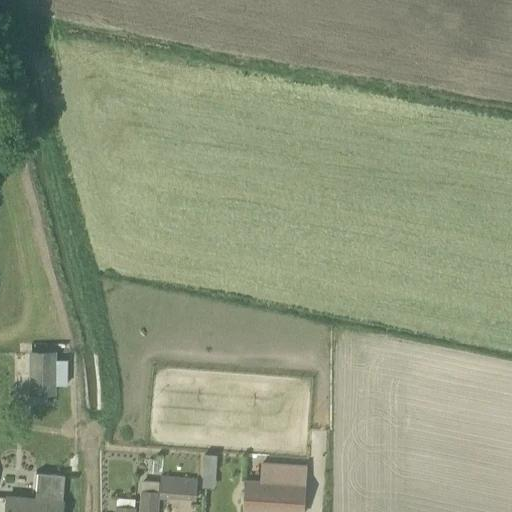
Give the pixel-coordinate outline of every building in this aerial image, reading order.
[(54,358),(54,350),(28,350),(29,394),(55,394),(55,384),(54,358)] [(62,502),(64,475),(38,472),(35,499),(7,496),(5,511),(61,511),(63,502),(62,502)] [(160,477),(159,496),(196,499),(197,480),(160,477)] [(302,511),(304,482),(260,479),(245,479),(243,509),(287,511),(302,511)] [(156,511),(158,482),(141,481),(139,511),(156,511)] [(117,505),(135,506),(135,499),(117,498),(117,505)]
